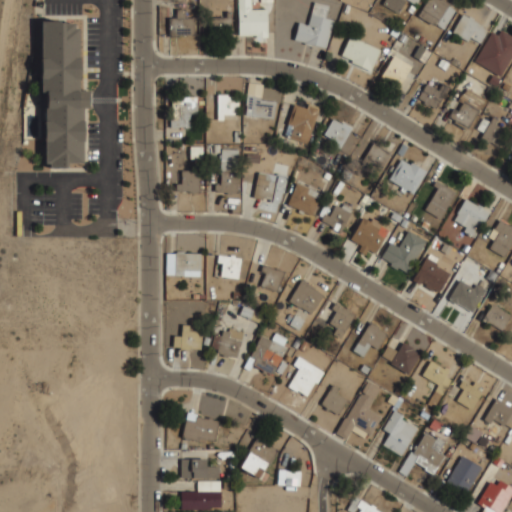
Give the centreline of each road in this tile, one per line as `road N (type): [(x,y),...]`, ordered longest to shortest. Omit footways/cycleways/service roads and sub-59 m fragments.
road 1 (tertiary): [(142,0),(148,511)]
road 2 (residential): [(147,223),(241,225),(289,240),(511,374)]
road 3 (residential): [(142,65),(300,72),(511,191)]
road 4 (residential): [(150,379),(235,389),(438,511)]
